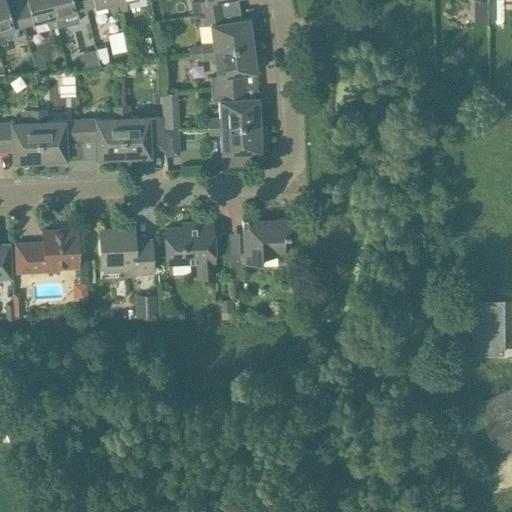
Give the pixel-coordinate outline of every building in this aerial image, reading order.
[(0,0),(0,42),(19,37),(16,26),(23,24),(17,2),(7,5),(5,0),(0,0)] [(23,0),(17,2),(23,24),(44,19),(49,29),(57,27),(52,9),(49,0),(23,0)] [(49,0),(57,27),(78,22),(76,11),(85,9),(83,0),(49,0)] [(119,12),(115,0),(83,0),(85,9),(105,4),(111,14),(119,12)] [(115,0),(119,12),(126,10),(126,0),(115,0)] [(205,0),(205,1),(200,2),(190,4),(192,15),(202,14),(219,11),(217,0),(205,0)] [(474,0),(480,0),(480,23),(488,23),(488,0),(474,0)] [(202,14),(204,25),(210,24),(212,43),(200,44),(201,52),(252,45),(248,18),(221,22),(219,11),(202,14)] [(156,44),(145,46),(147,56),(158,54),(156,44)] [(252,45),(201,52),(202,60),(214,58),(216,77),(210,78),(211,89),(244,86),(243,74),(256,72),(252,45)] [(104,47),(95,50),(97,59),(107,57),(104,47)] [(40,50),(32,52),(36,70),(44,67),(40,50)] [(124,51),(113,53),(114,61),(125,59),(124,51)] [(207,119),(208,126),(259,124),(258,97),(245,98),(244,86),(211,89),(212,101),(218,101),(219,118),(207,119)] [(162,102),(178,101),(177,92),(161,93),(162,102)] [(95,140),(96,158),(123,157),(121,105),(113,106),(114,118),(79,119),(81,140),(95,140)] [(121,105),(123,157),(150,156),(150,150),(164,149),(162,117),(148,117),(148,116),(129,117),(129,105),(121,105)] [(39,161),(37,109),(21,110),(21,122),(0,123),(0,150),(12,150),(12,162),(39,161)] [(65,141),(81,140),(79,119),(45,121),(44,109),(37,109),(39,161),(66,160),(65,141)] [(260,151),(259,124),(208,126),(208,134),(220,134),(222,166),(251,165),(251,152),(260,151)] [(163,129),(165,157),(180,156),(178,129),(163,129)] [(289,236),(288,218),(242,221),(243,253),(229,253),(230,278),(245,278),(244,263),(261,262),(261,257),(284,256),(284,236),(289,236)] [(214,261),(212,222),(192,223),(192,227),(164,228),(166,263),(197,262),(198,278),(214,277),(213,261),(214,261)] [(133,243),(132,226),(116,226),(116,231),(100,232),(101,251),(102,274),(120,274),(119,266),(133,266),(133,273),(152,272),(152,262),(151,242),(133,243)] [(78,267),(76,228),(42,230),(43,242),(15,244),(16,273),(58,271),(58,268),(78,267)] [(0,244),(0,278),(12,278),(10,244),(0,244)] [(156,291),(149,291),(149,296),(146,296),(146,305),(148,305),(148,317),(156,317),(156,294),(156,291)] [(5,320),(14,319),(13,293),(13,305),(4,305),(5,320)] [(21,293),(13,293),(14,319),(14,316),(25,316),(24,304),(21,305),(21,293)] [(232,311),(231,299),(219,301),(220,312),(232,311)] [(473,300),(473,355),(505,355),(505,301),(505,300),(473,300)] [(511,391),(481,406),(501,450),(511,444),(511,391)]
